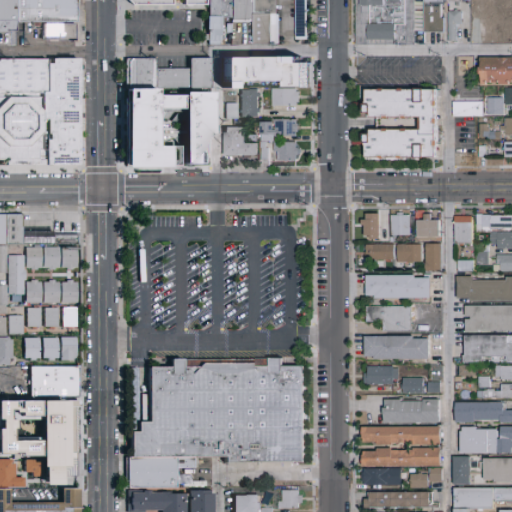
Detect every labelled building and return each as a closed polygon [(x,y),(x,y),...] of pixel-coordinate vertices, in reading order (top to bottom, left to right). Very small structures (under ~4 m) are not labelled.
[(0,0),(18,0),(18,22),(18,31),(6,31),(6,33),(0,32),(0,0)] [(18,22),(18,0),(76,0),(76,23),(18,22)] [(234,19),(212,19),(212,2),(212,0),(234,0),(234,2),(234,19)] [(250,24),(234,24),(234,19),(234,2),(234,0),(255,0),(256,2),(257,24),(250,24)] [(275,16),(276,47),(258,47),(257,2),(257,0),(279,0),(280,1),(280,15),(275,16)] [(293,0),(294,39),(306,39),(305,0),(293,0)] [(354,0),(414,0),(414,44),(354,44),(354,0)] [(423,0),(466,0),(466,1),(446,1),(446,3),(443,3),(443,4),(440,4),(440,18),(443,18),(443,32),(423,32),(423,0)] [(509,0),(509,4),(505,4),(505,11),(493,11),(493,5),(492,5),(492,0),(509,0)] [(471,4),(488,4),(488,27),(471,27),(471,4)] [(447,10),(453,10),(453,9),(456,9),(456,11),(460,11),(460,19),(461,19),(461,22),(460,22),(460,23),(458,23),(458,26),(455,26),(455,40),(447,40),(447,10)] [(220,16),(206,16),(205,44),(219,44),(220,16)] [(41,24),(42,39),(57,39),(57,41),(75,41),(75,23),(41,24)] [(511,28),(511,40),(503,40),(503,28),(511,28)] [(0,59),(49,60),(49,65),(54,65),(54,59),(81,59),(81,72),(82,72),(82,97),(81,97),(82,167),(48,167),(48,166),(8,166),(8,161),(0,161),(0,59)] [(127,59),(158,59),(158,70),(191,69),(191,68),(185,68),(185,60),(191,60),(191,59),(213,59),(213,89),(127,90),(127,59)] [(511,59),(511,86),(502,86),(502,84),(489,84),(489,86),(484,86),(484,76),(482,76),(482,69),(484,69),(483,59),(511,59)] [(243,61),(260,61),(260,60),(268,60),(268,61),(299,61),(298,81),(266,81),(266,76),(261,76),(261,87),(243,87),(243,61)] [(128,170),(128,91),(159,90),(159,97),(187,97),(187,94),(215,94),(216,167),(187,167),(187,113),(168,113),(164,122),(159,122),(160,148),(182,148),(182,168),(172,168),(172,169),(128,170)] [(274,90),(299,90),(299,93),(302,93),(302,104),(299,104),(299,107),(274,107),(274,90)] [(442,91),(442,98),(439,98),(439,103),(440,103),(440,108),(439,108),(439,120),(440,120),(440,125),(439,125),(440,143),(441,148),(440,148),(440,160),(428,160),(428,161),(419,161),(419,160),(406,160),(406,161),(401,161),(401,160),(387,160),(387,161),(382,161),(382,160),(369,160),(369,148),(368,148),(368,147),(354,146),(354,143),(366,143),(366,142),(367,142),(367,136),(373,136),(373,131),(422,131),(422,119),(411,120),(411,121),(405,121),(405,119),(392,120),(392,121),(386,121),(386,120),(374,120),(374,115),(367,116),(367,108),(354,108),(354,104),(369,103),(369,91),(382,91),(382,90),(387,90),(387,91),(428,90),(428,91),(442,91)] [(243,91),(260,91),(260,95),(262,95),(262,98),(260,98),(260,110),(262,110),(262,114),(260,114),(260,118),(244,118),(244,114),(242,114),(242,111),(243,111),(243,98),(242,98),(242,95),(243,95),(243,91)] [(506,99),(506,116),(490,117),(489,99),(506,99)] [(482,117),(452,117),(452,101),(482,101),(482,117)] [(228,104),(240,104),(240,120),(228,120),(228,104)] [(511,119),(511,137),(507,137),(507,133),(502,133),(502,127),(507,127),(507,119),(511,119)] [(262,124),(274,124),(274,132),(277,132),(277,121),(299,121),(299,125),(301,125),(300,133),(299,133),(299,138),(276,138),(275,145),(276,145),(276,144),(299,144),(299,149),(301,149),(301,156),(299,156),(299,162),(277,162),(277,163),(271,163),(271,162),(264,162),(264,150),(263,150),(263,144),(267,144),(267,143),(263,143),(263,137),(261,137),(262,124)] [(490,126),(490,129),(492,129),(492,133),(504,133),(504,138),(508,138),(508,141),(491,141),(491,138),(482,138),(482,125),(490,126)] [(227,128),(248,128),(248,145),(260,145),(260,157),(227,158),(227,128)] [(511,144),(511,159),(507,159),(507,156),(498,156),(498,149),(507,149),(507,144),(511,144)] [(492,148),(491,157),(489,157),(489,159),(481,159),(481,147),(492,148)] [(382,213),(382,239),(372,239),(372,236),(366,236),(366,226),(364,226),(364,220),(368,220),(368,213),(382,213)] [(393,216),(399,216),(399,213),(405,213),(405,216),(412,215),(412,236),(393,236),(393,216)] [(419,220),(426,220),(426,214),(433,214),(433,220),(441,220),(441,237),(438,237),(438,241),(419,241),(419,220)] [(0,246),(0,215),(24,215),(24,246),(0,246)] [(477,215),(492,216),(503,216),(503,215),(511,215),(511,231),(505,231),(505,228),(492,228),(492,233),(477,233),(477,215)] [(456,217),(474,217),(474,244),(465,244),(465,246),(461,246),(461,244),(456,244),(456,217)] [(54,232),(54,244),(25,244),(25,232),(54,232)] [(491,233),(511,233),(511,250),(498,250),(498,245),(492,245),(491,233)] [(55,235),(80,235),(80,245),(55,245),(55,235)] [(443,244),(443,271),(428,271),(428,244),(443,244)] [(395,245),(396,261),(368,261),(368,257),(367,257),(367,252),(368,252),(367,247),(368,245),(395,245)] [(423,245),(423,263),(416,263),(414,264),(411,264),(410,263),(399,263),(399,245),(423,245)] [(489,245),(490,265),(478,265),(477,245),(489,245)] [(0,247),(9,247),(9,274),(0,274),(0,247)] [(79,248),(79,269),(74,269),(74,271),(68,271),(68,269),(63,269),(63,249),(79,248)] [(43,249),(44,269),(39,269),(39,271),(33,271),(33,269),(28,269),(27,249),(43,249)] [(61,249),(61,269),(57,269),(57,271),(51,271),(51,269),(45,269),(45,249),(61,249)] [(498,255),(511,255),(511,272),(501,272),(501,271),(494,271),(494,266),(501,266),(501,264),(498,264),(498,255)] [(9,257),(26,256),(26,271),(27,271),(28,281),(26,281),(26,296),(10,296),(9,257)] [(475,261),(475,272),(459,272),(459,261),(475,261)] [(368,276),(417,275),(417,278),(432,278),(433,298),(377,299),(377,295),(369,296),(368,276)] [(459,277),(475,276),(475,280),(508,280),(508,277),(511,277),(511,301),(472,301),(472,299),(459,299),(459,277)] [(28,283),(33,283),(33,281),(39,281),(39,283),(44,283),(44,304),(28,304),(28,283)] [(45,283),(50,283),(50,281),(57,281),(57,283),(61,283),(61,304),(45,304),(45,283)] [(63,304),(63,284),(69,283),(69,281),(74,281),(74,283),(79,283),(79,304),(63,304)] [(0,286),(9,286),(9,306),(0,306),(0,286)] [(467,306),(511,306),(511,332),(511,331),(481,331),(481,332),(467,333),(467,319),(472,319),(472,317),(467,317),(467,306)] [(0,307),(8,307),(8,316),(0,316),(0,307)] [(65,327),(64,309),(71,309),(71,307),(74,307),(74,309),(78,309),(78,328),(74,328),(74,330),(70,330),(70,327),(65,327)] [(368,307),(412,307),(413,332),(384,333),(384,323),(368,323),(368,307)] [(29,310),(36,309),(36,308),(39,308),(39,309),(42,309),(42,328),(39,328),(39,330),(34,330),(34,328),(29,328),(29,310)] [(47,309),(53,309),(53,308),(56,308),(56,309),(60,309),(60,328),(57,328),(57,330),(52,330),(52,328),(47,328),(47,309)] [(10,317),(25,317),(25,330),(28,330),(28,334),(25,334),(25,335),(10,335),(10,317)] [(0,319),(8,319),(8,337),(0,337),(0,319)] [(467,336),(511,335),(511,361),(507,361),(507,357),(484,357),(485,362),(465,362),(465,356),(467,356),(467,336)] [(367,336),(416,336),(416,339),(431,339),(431,359),(376,359),(376,357),(367,357),(367,336)] [(62,339),(78,338),(78,362),(62,362),(62,339)] [(0,339),(11,339),(11,341),(14,341),(14,360),(11,360),(11,367),(0,367),(0,339)] [(26,360),(26,339),(41,339),(42,360),(37,360),(37,362),(32,362),(32,360),(26,360)] [(60,339),(60,359),(56,360),(56,362),(50,362),(50,360),(45,360),(45,339),(60,339)] [(286,367),(286,370),(307,369),(308,428),(308,468),(254,469),(226,469),(226,461),(198,461),(193,461),(133,460),(130,460),(130,436),(133,436),(140,436),(140,429),(140,426),(152,426),(150,371),(172,370),(172,368),(172,363),(183,364),(184,368),(184,370),(193,370),(199,371),(202,368),(253,367),(255,367),(260,371),(273,371),(273,367),(273,363),(285,363),(286,367)] [(476,366),(476,373),(477,373),(477,376),(476,376),(476,377),(460,377),(460,376),(456,376),(456,365),(476,366)] [(497,366),(502,366),(502,367),(511,367),(511,380),(502,380),(502,378),(497,378),(497,366)] [(366,374),(369,374),(369,367),(396,367),(396,369),(400,369),(400,380),(395,380),(395,385),(369,385),(369,384),(366,384),(366,374)] [(32,398),(32,368),(81,368),(81,398),(32,398)] [(480,377),(491,378),(491,389),(480,388),(480,377)] [(405,379),(425,378),(426,388),(427,388),(427,394),(405,395),(405,390),(403,390),(403,385),(405,385),(405,379)] [(430,383),(443,383),(442,394),(429,394),(430,383)] [(478,392),(489,392),(489,390),(495,390),(495,392),(502,392),(502,385),(511,385),(511,400),(511,399),(478,399),(478,392)] [(0,411),(0,399),(22,399),(22,412),(3,412),(3,411),(0,411)] [(44,409),(46,409),(46,399),(66,399),(66,400),(75,400),(75,418),(66,418),(66,419),(46,419),(46,418),(44,418),(44,409)] [(387,400),(404,400),(404,402),(426,402),(426,400),(442,400),(442,423),(386,424),(385,408),(387,408),(387,400)] [(457,403),(505,403),(505,411),(511,411),(511,423),(502,423),(502,420),(476,420),(476,423),(457,423),(457,403)] [(18,412),(38,412),(39,418),(40,418),(40,428),(18,428),(18,412)] [(0,413),(11,413),(11,429),(1,429),(1,431),(9,431),(9,438),(11,438),(11,439),(14,439),(14,441),(11,441),(11,442),(0,442),(0,413)] [(364,428),(443,427),(443,445),(411,445),(411,446),(395,447),(395,446),(388,446),(384,446),(379,446),(379,443),(364,443),(364,428)] [(462,432),(464,432),(464,427),(478,427),(478,430),(499,430),(500,439),(503,439),(502,427),(511,427),(511,453),(462,454),(462,432)] [(48,456),(48,455),(46,455),(46,447),(48,447),(48,439),(46,439),(46,430),(68,429),(68,456),(48,456)] [(364,452),(379,452),(379,449),(394,449),(394,451),(408,451),(415,450),(415,448),(443,448),(443,467),(364,467),(364,452)] [(455,457),(472,457),(472,485),(455,485),(455,457)] [(486,459),(511,458),(511,483),(496,483),(496,480),(485,480),(485,470),(481,470),(481,463),(486,463),(486,459)] [(48,460),(83,459),(83,483),(50,483),(48,481),(48,460)] [(26,460),(44,460),(44,477),(43,477),(43,478),(35,478),(35,477),(33,477),(33,473),(26,473),(26,460)] [(198,461),(197,472),(194,472),(179,473),(179,490),(179,493),(133,493),(130,493),(130,490),(130,460),(133,460),(193,461),(198,461)] [(25,480),(25,489),(0,489),(0,461),(13,461),(13,466),(16,466),(16,480),(25,480)] [(364,473),(366,473),(366,469),(403,469),(403,486),(366,486),(366,483),(364,483),(364,473)] [(433,469),(444,469),(443,483),(431,483),(432,475),(433,473),(433,469)] [(413,475),(420,475),(420,474),(425,474),(424,475),(430,475),(430,489),(412,489),(413,475)] [(456,511),(456,489),(511,488),(511,502),(495,502),(495,509),(473,510),(473,511),(456,511)] [(0,511),(0,491),(11,491),(11,505),(63,505),(63,491),(81,491),(81,511),(0,511)] [(162,511),(147,511),(129,511),(129,491),(144,491),(144,492),(152,492),(152,494),(172,493),(172,495),(190,495),(190,491),(214,491),(214,511),(162,511)] [(281,511),(281,503),(285,503),(285,492),(301,492),(301,498),(305,498),(305,505),(301,505),(301,511),(281,511)] [(367,499),(372,499),(372,493),(432,492),(432,508),(367,508),(367,499)] [(235,511),(235,498),(261,498),(261,505),(263,505),(263,511),(235,511)]
